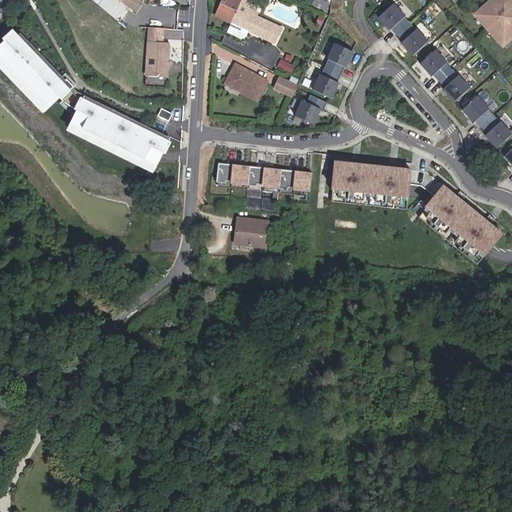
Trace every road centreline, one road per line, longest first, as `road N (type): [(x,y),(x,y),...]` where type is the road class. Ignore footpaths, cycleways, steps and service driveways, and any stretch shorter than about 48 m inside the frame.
road 1 (residential): [(453,155),(453,130),(394,68),(373,71),(356,105),(372,124)]
road 2 (residential): [(372,124),(315,142),(197,133)]
road 3 (residential): [(208,0),(197,133)]
